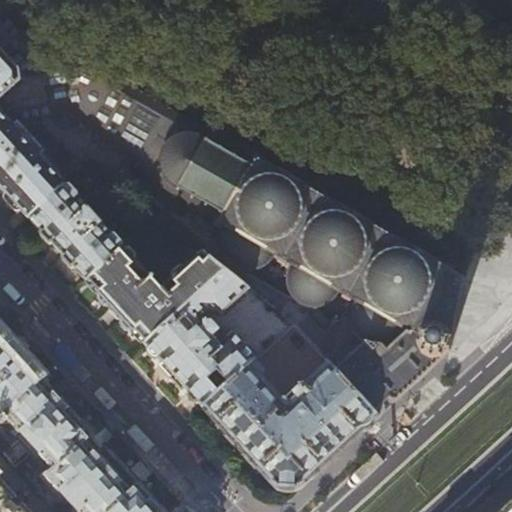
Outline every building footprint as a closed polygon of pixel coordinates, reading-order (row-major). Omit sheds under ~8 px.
[(45,73),(51,115),(58,114),(71,115),(159,187),(173,196),(215,220),(212,225),(225,233),(224,235),(223,242),(224,248),(224,251),(226,255),(227,258),(232,264),(235,266),(241,269),(245,270),(248,271),(255,271),(262,269),(265,267),(271,262),(273,260),(290,269),(289,273),(288,280),(288,286),(289,289),(293,296),(298,301),(301,303),(307,306),(311,307),(314,308),(319,307),(323,307),(329,304),(332,302),(338,297),(355,306),(353,311),(353,318),(353,321),(355,328),(356,331),(359,334),(361,336),(362,337),(363,339),(365,340),(366,341),(369,342),(373,344),(377,345),(380,345),(384,345),(388,344),(391,342),(394,341),(396,339),(398,338),(400,336),(403,333),(404,331),(405,329),(409,331),(412,329),(420,334),(418,344),(422,353),(431,359),(444,358),(449,351),(453,343),(454,340),(458,313),(462,285),(464,278),(453,272),(456,267),(447,262),(444,266),(442,265),(441,266),(382,232),(382,231),(380,230),(382,225),(373,220),(371,224),(368,223),(367,224),(328,201),(329,200),(326,198),(328,194),(318,189),(316,193),(313,192),(251,157),(82,58),(43,65),(45,73)] [(0,188),(5,194),(28,219),(46,203),(0,153),(0,106),(11,97),(7,80),(0,73),(0,188)] [(29,118),(51,115),(45,73),(8,79),(11,97),(25,95),(29,118)] [(46,203),(28,219),(57,251),(87,282),(124,249),(65,185),(46,203)] [(161,290),(124,249),(87,282),(116,314),(144,345),(226,271),(202,252),(161,290)] [(249,289),(226,271),(144,345),(174,376),(203,408),(219,393),(208,381),(218,372),(229,384),(253,362),(257,359),(232,333),(220,344),(213,336),(219,331),(211,323),(200,332),(198,328),(198,321),(217,312),(219,315),(222,315),(249,289)] [(361,336),(359,334),(328,361),(378,417),(444,358),(431,359),(422,353),(418,344),(420,334),(412,329),(409,331),(405,329),(404,331),(403,333),(400,336),(398,338),(396,339),(394,341),(391,342),(388,344),(384,345),(380,345),(377,345),(373,344),(369,342),(366,341),(365,340),(363,339),(362,337),(361,336)] [(163,511),(139,484),(131,491),(102,458),(86,440),(94,433),(23,357),(0,332),(0,407),(55,467),(47,473),(81,511),(163,511)] [(284,397),(253,362),(229,384),(219,393),(203,408),(244,452),(276,487),(300,488),(347,445),(378,417),(328,361),(300,385),(303,388),(303,387),(304,388),(306,386),(307,387),(291,401),(290,400),(288,400),(287,400),(286,401),(284,398),(284,397)] [(32,511),(0,475),(0,473),(3,471),(0,467),(0,511),(32,511)] [(511,511),(511,497),(495,511),(511,511)]
